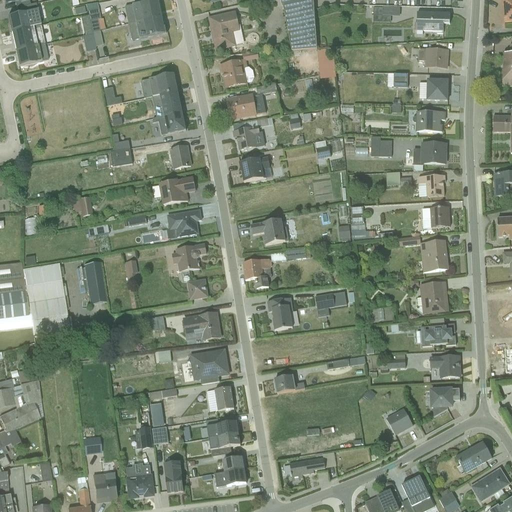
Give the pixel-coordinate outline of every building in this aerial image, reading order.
[(1,0),(3,9),(21,5),(19,0),(1,0)] [(61,0),(63,10),(72,8),(70,0),(61,0)] [(280,0),(286,53),(315,50),(309,0),(280,0)] [(501,24),(511,23),(511,0),(500,1),(501,24)] [(127,28),(160,20),(156,3),(123,11),(127,28)] [(34,8),(15,12),(17,19),(7,22),(10,36),(39,30),(34,8)] [(367,25),(385,24),(384,19),(394,18),(393,9),(367,10),(367,25)] [(82,24),(93,22),(91,11),(79,14),(82,24)] [(238,35),(234,14),(206,20),(214,55),(235,51),(232,36),(238,35)] [(447,26),(448,16),(414,14),(413,31),(441,33),(442,26),(447,26)] [(131,44),(164,37),(160,20),(127,28),(131,44)] [(39,30),(10,36),(14,55),(43,49),(39,30)] [(86,35),(88,66),(98,65),(95,34),(86,35)] [(43,49),(14,55),(18,71),(46,65),(43,49)] [(379,61),(390,61),(390,50),(378,50),(379,61)] [(448,71),(448,53),(418,52),(418,64),(424,64),(423,70),(448,71)] [(500,88),(511,88),(511,56),(501,56),(500,88)] [(224,91),(246,86),(241,64),(219,69),(224,91)] [(411,90),(411,85),(401,85),(402,75),(389,75),(389,90),(411,90)] [(146,101),(175,95),(171,78),(142,85),(146,101)] [(415,84),(413,84),(413,101),(421,101),(421,81),(415,81),(415,84)] [(424,103),(445,104),(446,83),(425,82),(424,103)] [(146,101),(150,120),(179,114),(175,95),(146,101)] [(228,126),(255,120),(250,98),(224,104),(228,126)] [(508,156),(511,156),(511,112),(509,113),(509,119),(491,119),(491,135),(509,136),(508,156)] [(154,141),(184,134),(179,114),(150,120),(154,141)] [(444,123),(444,115),(416,114),(416,134),(441,135),(441,129),(438,128),(439,123),(444,123)] [(292,117),(282,119),(285,132),(295,130),(292,117)] [(259,137),(257,130),(231,135),(235,155),(255,151),(252,138),(259,137)] [(110,152),(124,150),(123,141),(109,144),(110,152)] [(371,141),(369,162),(392,163),(392,148),(381,148),(381,142),(371,141)] [(309,144),(310,151),(320,149),(319,143),(309,144)] [(326,144),(328,155),(334,153),(333,143),(326,144)] [(444,168),(445,147),(420,146),(419,167),(444,168)] [(172,174),(191,170),(187,149),(168,153),(172,174)] [(325,151),(311,150),(311,159),(324,160),(325,151)] [(114,168),(130,166),(129,151),(113,152),(114,168)] [(265,181),(263,173),(270,171),(268,161),(237,167),(240,186),(265,181)] [(381,187),(395,187),(395,174),(381,174),(381,187)] [(511,187),(511,174),(492,175),(493,199),(507,198),(507,188),(511,187)] [(445,199),(444,179),(418,180),(419,201),(445,199)] [(195,195),(192,180),(156,186),(160,210),(187,205),(186,197),(195,195)] [(74,214),(74,218),(82,218),(80,201),(65,202),(66,214),(74,214)] [(346,237),(358,237),(357,208),(346,209),(346,237)] [(420,231),(449,231),(449,212),(420,212),(420,231)] [(201,224),(199,214),(166,219),(169,235),(176,234),(177,241),(198,237),(195,224),(201,224)] [(496,243),(511,242),(511,220),(496,221),(496,243)] [(28,237),(28,221),(17,222),(18,238),(28,237)] [(122,222),(113,223),(114,232),(124,231),(122,222)] [(263,248),(283,244),(279,223),(248,230),(250,240),(261,237),(263,248)] [(79,230),(81,239),(100,235),(98,226),(79,230)] [(414,247),(413,238),(394,239),(394,248),(414,247)] [(422,275),(448,272),(444,244),(419,246),(422,275)] [(205,258),(204,248),(174,252),(174,256),(169,257),(172,277),(199,273),(197,259),(205,258)] [(281,262),(299,261),(299,251),(281,252),(281,262)] [(509,278),(511,278),(511,255),(501,256),(502,267),(509,266),(509,278)] [(270,272),(269,263),(241,266),(243,284),(262,281),(261,273),(270,272)] [(128,264),(119,265),(121,282),(130,281),(128,264)] [(14,265),(0,266),(0,317),(22,314),(24,329),(61,325),(53,266),(15,271),(14,265)] [(97,304),(93,265),(76,266),(80,306),(97,304)] [(189,304),(207,301),(204,283),(187,286),(189,304)] [(421,317),(448,314),(445,285),(418,288),(421,317)] [(309,299),(312,311),(341,304),(338,292),(309,299)] [(272,334),(291,331),(288,310),(269,313),(272,334)] [(185,347),(220,342),(216,316),(181,321),(185,347)] [(159,319),(148,320),(148,332),(159,331),(159,319)] [(421,349),(455,348),(455,328),(420,329),(421,349)] [(228,377),(224,352),(188,358),(192,383),(228,377)] [(165,362),(163,353),(152,355),(154,364),(165,362)] [(379,358),(379,370),(405,369),(405,357),(379,358)] [(439,382),(460,381),(459,359),(429,360),(430,372),(438,372),(439,382)] [(274,397),(293,394),(291,379),(272,382),(274,397)] [(166,382),(159,383),(160,391),(168,390),(166,382)] [(158,401),(171,397),(169,390),(156,394),(158,401)] [(216,415),(233,412),(230,391),(213,394),(216,415)] [(428,412),(451,412),(451,391),(428,391),(428,412)] [(394,439),(412,429),(403,412),(384,422),(394,439)] [(84,422),(81,414),(73,417),(76,425),(84,422)] [(209,442),(239,437),(236,425),(207,430),(209,442)] [(130,450),(144,450),(144,426),(134,426),(134,433),(130,433),(130,450)] [(213,460),(232,457),(231,451),(241,449),(239,437),(209,442),(213,460)] [(77,457),(94,457),(93,440),(77,440),(77,457)] [(463,476),(490,461),(480,445),(454,460),(463,476)] [(224,476),(244,473),(242,461),(223,464),(224,476)] [(290,479),(324,475),(322,462),(288,467),(290,479)] [(164,467),(168,498),(185,495),(181,466),(164,467)] [(35,485),(44,484),(41,467),(32,468),(35,485)] [(128,502),(152,499),(149,470),(124,473),(128,502)] [(479,506),(508,487),(498,472),(469,490),(479,506)] [(217,492),(246,487),(244,473),(224,476),(215,478),(217,492)] [(409,511),(420,511),(431,507),(414,476),(395,486),(409,511)] [(91,503),(116,501),(114,483),(101,484),(100,479),(89,480),(91,503)] [(440,511),(450,511),(454,510),(444,491),(433,497),(440,511)] [(36,493),(27,494),(29,506),(38,505),(36,493)] [(366,511),(395,511),(388,493),(363,504),(366,511)] [(511,511),(511,501),(511,499),(490,511),(511,511)]
